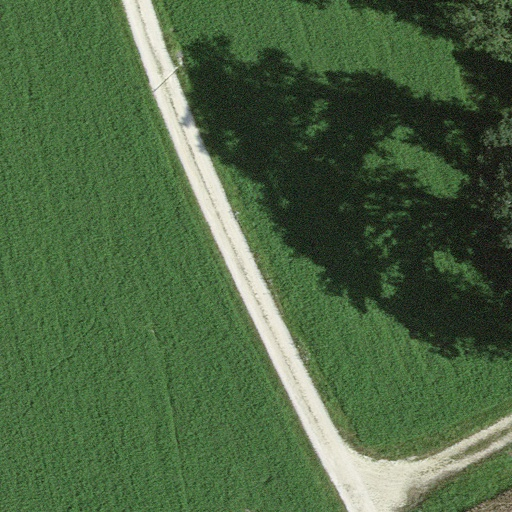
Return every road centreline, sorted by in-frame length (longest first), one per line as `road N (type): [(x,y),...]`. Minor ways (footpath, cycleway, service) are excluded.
road 1 (track): [(141,0),(201,174),(363,511)]
road 2 (track): [(511,439),(365,511)]
